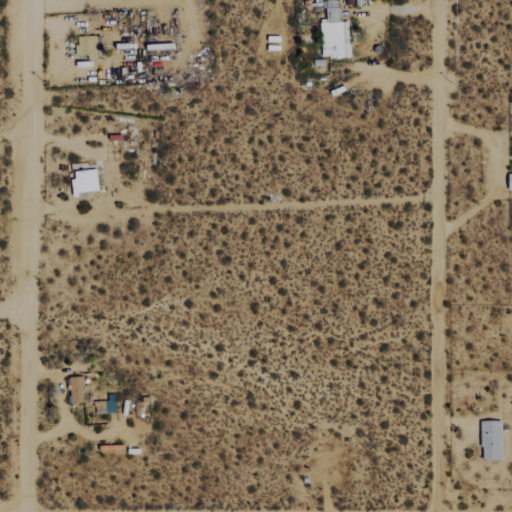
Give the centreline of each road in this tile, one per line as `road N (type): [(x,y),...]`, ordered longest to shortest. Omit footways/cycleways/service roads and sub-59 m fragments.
road 1 (residential): [(437,511),(440,0)]
road 2 (residential): [(24,511),(24,0)]
road 3 (track): [(437,126),(478,131),(491,139),(493,157),(493,195),(437,234)]
